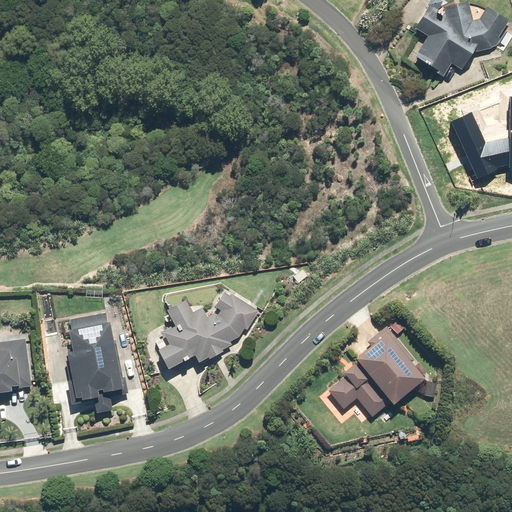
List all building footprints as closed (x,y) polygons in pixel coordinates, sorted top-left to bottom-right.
[(445,76),(454,63),(464,69),(481,43),(486,49),(494,47),(496,46),(498,45),(502,39),(502,35),(511,19),(511,17),(491,5),(483,17),(477,19),(472,0),(468,0),(447,6),(448,9),(445,7),(442,9),(433,3),(418,26),(432,35),(419,55),(436,67),(435,69),(445,76)] [(451,120),(478,174),(508,160),(511,160),(511,123),(511,138),(486,143),(471,112),(451,120)] [(246,328),(258,310),(230,292),(229,294),(223,290),(213,305),(219,308),(217,312),(215,313),(213,311),(206,315),(201,305),(191,310),(184,297),(165,307),(173,323),(161,329),(167,341),(156,346),(167,369),(182,361),(183,357),(193,353),(197,360),(206,355),(207,357),(222,350),(221,348),(231,343),(230,340),(238,335),(243,327),(246,328)] [(112,339),(108,319),(106,319),(105,311),(69,318),(70,326),(66,326),(70,348),(65,349),(74,395),(79,394),(80,396),(87,395),(88,399),(93,398),(95,411),(111,408),(109,395),(123,392),(128,392),(125,376),(122,376),(115,338),(112,339)] [(353,355),(356,358),(342,370),(345,374),(327,388),(342,408),(356,397),(371,415),(391,400),(391,401),(423,375),(411,360),(413,358),(386,324),(367,340),(369,343),(353,355)] [(0,419),(1,420),(0,410),(0,389),(10,388),(10,387),(31,385),(25,337),(0,340),(0,419)]
